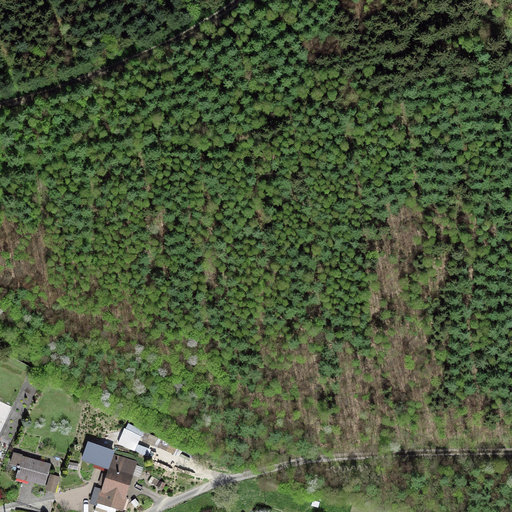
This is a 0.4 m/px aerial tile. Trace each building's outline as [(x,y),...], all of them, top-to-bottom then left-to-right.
[(0,430),(11,407),(0,401),(0,430)] [(110,450),(87,442),(82,458),(105,465),(110,450)] [(17,468),(15,476),(28,479),(28,482),(44,486),(50,465),(13,454),(10,464),(16,466),(16,468),(17,468)] [(111,468),(110,468),(106,478),(104,477),(103,481),(105,481),(101,490),(104,491),(99,504),(118,510),(129,474),(124,472),(127,464),(114,460),(111,468)] [(46,490),(53,492),(57,478),(50,476),(46,490)]
